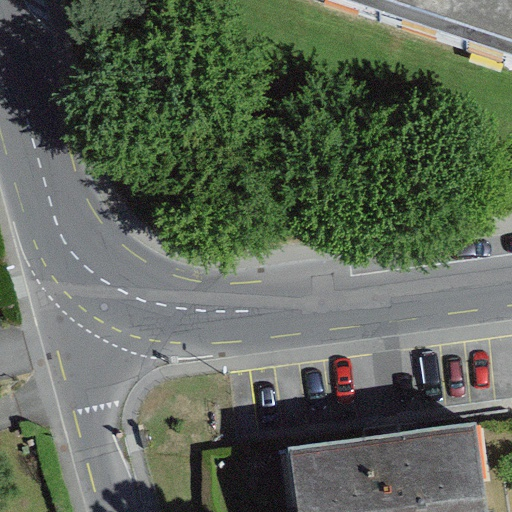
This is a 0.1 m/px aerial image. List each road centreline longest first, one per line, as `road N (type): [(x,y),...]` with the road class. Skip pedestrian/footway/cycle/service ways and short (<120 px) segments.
road 1 (residential): [(511,285),(271,318),(210,320),(113,300)]
road 2 (residential): [(0,21),(63,247),(113,300)]
road 3 (residential): [(110,511),(86,420),(113,300)]
